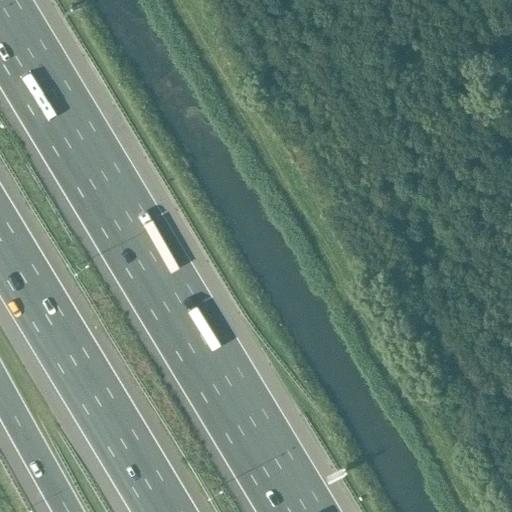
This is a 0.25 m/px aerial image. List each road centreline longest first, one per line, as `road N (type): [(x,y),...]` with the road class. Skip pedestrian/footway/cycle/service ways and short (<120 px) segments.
road 1 (motorway): [(299,511),(0,14)]
road 2 (motorway): [(0,244),(161,511)]
road 3 (motorway): [(0,391),(68,511)]
